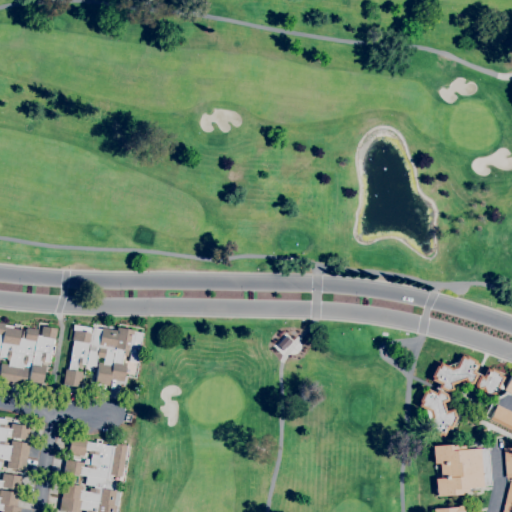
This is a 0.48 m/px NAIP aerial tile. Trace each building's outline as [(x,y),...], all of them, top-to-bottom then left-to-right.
[(24,386),(0,382),(0,363),(8,364),(9,360),(6,360),(6,357),(0,356),(0,322),(4,323),(4,324),(12,326),(12,328),(20,329),(19,338),(21,338),(22,331),(25,331),(26,327),(37,329),(36,335),(40,335),(41,326),(56,328),(54,339),(52,338),(49,362),(43,361),(43,362),(40,362),(40,364),(45,365),(42,383),(29,381),(32,362),(26,361),(25,365),(22,365),(22,368),(27,369),(24,386)] [(80,387),(62,383),(64,368),(68,369),(73,340),(71,340),(72,330),(73,324),(92,328),(92,323),(116,327),(117,326),(133,329),(133,331),(141,333),(136,362),(128,361),(130,351),(128,351),(127,356),(122,355),(121,362),(125,363),(122,382),(108,379),(107,385),(94,383),(98,362),(102,363),(103,358),(96,357),(93,372),(86,370),(87,364),(80,363),(79,368),(76,367),(76,370),(82,372),(80,387)] [(446,392),(436,388),(438,384),(429,380),(431,377),(430,376),(435,366),(436,366),(438,362),(445,366),(456,362),(459,355),(464,357),(464,356),(475,361),(474,363),(477,364),(473,372),(476,374),(471,383),(467,385),(463,383),(463,381),(451,384),(452,389),(446,392)] [(484,397),(480,389),(478,391),(474,389),(473,384),(478,375),(481,376),(485,368),(488,370),(489,368),(499,373),(499,374),(503,377),(500,383),(502,389),(498,390),(499,392),(484,397)] [(511,394),(503,390),(510,376),(511,377),(511,394)] [(442,433),(438,431),(437,433),(426,428),(432,417),(430,410),(420,405),(422,401),(420,400),(424,393),(425,394),(426,391),(435,395),(437,392),(443,395),(445,399),(439,401),(443,414),(451,411),(454,417),(449,426),(446,425),(442,433)] [(511,431),(488,420),(496,405),(511,413),(511,431)] [(0,511),(0,418),(5,419),(4,425),(8,425),(7,428),(9,428),(10,423),(29,426),(27,439),(5,436),(4,441),(8,442),(8,445),(10,445),(11,440),(30,443),(25,470),(6,467),(7,459),(3,459),(2,462),(0,461),(0,480),(1,480),(2,473),(22,476),(19,490),(0,486),(0,489),(18,493),(16,506),(20,507),(19,511),(0,511),(1,510),(0,509),(0,511)] [(117,511),(84,511),(85,509),(80,509),(79,511),(72,511),(59,510),(63,483),(81,486),(80,491),(88,492),(88,487),(93,488),(94,485),(84,484),(86,475),(80,474),(80,476),(64,473),(66,460),(83,462),(82,467),(85,467),(85,464),(89,465),(91,453),(87,453),(88,450),(84,449),(83,456),(68,453),(71,436),(86,438),(85,441),(113,446),(114,442),(126,444),(121,476),(109,474),(108,480),(115,481),(113,490),(118,491),(115,506),(118,506),(117,511)] [(435,496),(434,478),(439,478),(438,463),(433,464),(431,446),(457,444),(457,446),(464,445),(464,449),(479,448),(479,449),(487,448),(490,485),(467,487),(467,492),(461,492),(461,494),(435,496)] [(511,477),(505,478),(503,448),(511,446),(511,477)] [(511,511),(502,511),(509,481),(511,481),(511,511)]
